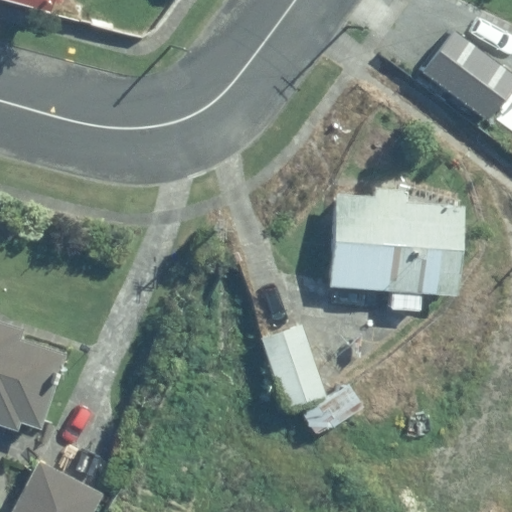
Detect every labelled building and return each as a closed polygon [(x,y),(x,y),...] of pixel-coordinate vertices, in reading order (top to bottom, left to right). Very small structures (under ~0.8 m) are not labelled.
[(62,0),(0,0),(0,5),(56,23),(62,0)] [(334,193),(328,293),(454,300),(459,214),(406,211),(407,198),(334,193)] [(321,394),(300,322),(256,336),(277,408),(321,394)] [(0,429),(36,443),(64,367),(14,349),(18,339),(0,332),(0,429)] [(94,511),(100,501),(36,468),(13,511),(94,511)]
